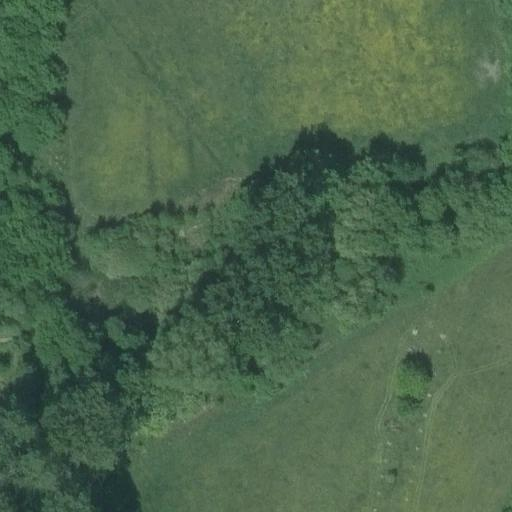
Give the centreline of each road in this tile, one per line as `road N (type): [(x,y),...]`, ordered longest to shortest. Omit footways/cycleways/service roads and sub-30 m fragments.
road 1 (track): [(511,178),(279,213),(263,224),(245,287),(231,305),(33,333)]
road 2 (track): [(33,333),(45,454),(37,488),(2,511)]
